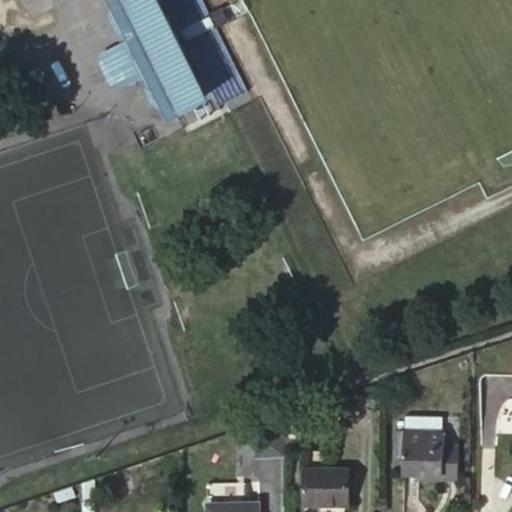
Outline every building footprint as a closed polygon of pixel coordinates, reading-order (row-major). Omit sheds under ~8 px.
[(149,80),(163,109),(183,115),(223,95),(230,108),(260,92),(212,0),(126,0),(118,19),(134,50),(111,61),(109,69),(119,90),(127,91),(149,80)] [(403,454),(403,472),(421,472),(421,479),(458,479),(459,444),(444,444),(444,430),(440,430),(441,414),(403,414),(403,429),(403,454)] [(306,445),(306,461),(322,461),(322,445),(306,445)] [(302,461),(302,498),(348,498),(348,461),(322,461),(306,461),(302,461)] [(208,503),(208,511),(259,511),(259,502),(208,503)]
